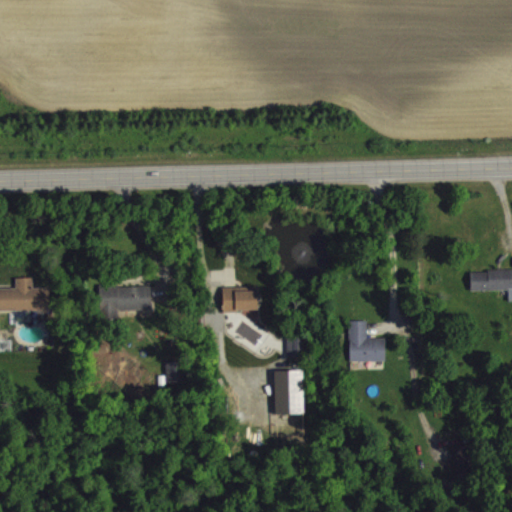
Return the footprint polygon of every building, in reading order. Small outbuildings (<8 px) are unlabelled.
[(508,301),(509,312),(511,311),(511,280),(471,282),(472,302),(508,301)] [(0,298),(0,321),(50,321),(50,298),(34,298),(33,288),(16,289),(16,299),(0,298)] [(152,323),(151,296),(99,298),(100,325),(152,323)] [(258,301),(236,301),(236,298),(224,298),(224,322),(258,322),(258,301)] [(386,372),(386,348),(368,349),(368,331),(349,332),(350,373),(386,372)] [(288,368),(306,368),(305,348),(287,349),(288,368)] [(184,393),(184,372),(166,372),(167,393),(184,393)] [(304,425),(304,381),(275,381),(276,425),(304,425)] [(473,479),(470,455),(454,457),(456,481),(473,479)]
